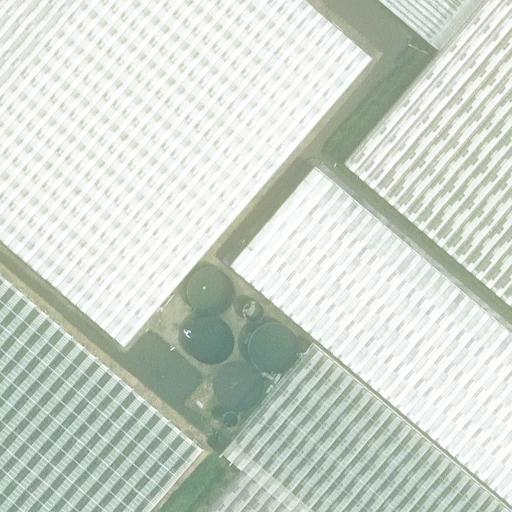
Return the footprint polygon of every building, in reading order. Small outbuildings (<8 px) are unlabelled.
[(511,336),(313,167),(229,265),(511,506),(511,336)] [(231,297),(231,296),(230,289),(225,282),(220,278),(216,277),(212,276),(206,277),(202,278),(198,281),(195,285),(193,288),(191,295),(191,300),(193,304),(197,310),(203,314),(207,316),(211,316),(217,315),(220,314),(224,311),(229,304),(231,297)] [(230,345),(230,344),(229,337),(227,333),(225,329),(222,327),(217,324),(209,323),(202,324),(197,327),(194,329),(192,333),(190,337),(189,345),(190,352),(195,359),(201,363),(206,364),(210,365),(213,365),(218,363),(224,359),(228,353),(230,350),(230,345)] [(295,353),(295,351),(293,343),(289,336),(285,332),(281,330),(277,329),(273,328),(268,329),(263,330),(256,334),(253,338),(250,343),(248,351),(249,358),(252,364),(254,367),(258,370),(261,372),(269,374),(275,374),(280,373),(287,368),(292,361),(294,356),(295,353)] [(504,511),(309,348),(231,440),(220,454),(240,471),(205,511),(504,511)] [(256,390),(256,389),(255,385),(254,380),(250,374),(246,371),(242,368),(234,367),(229,367),(225,368),(218,372),(216,375),(213,380),(211,384),(211,389),(212,397),(214,401),(216,404),(223,409),(226,411),(232,412),(236,412),(241,411),(246,408),(249,406),(254,399),(255,394),(256,390)]
